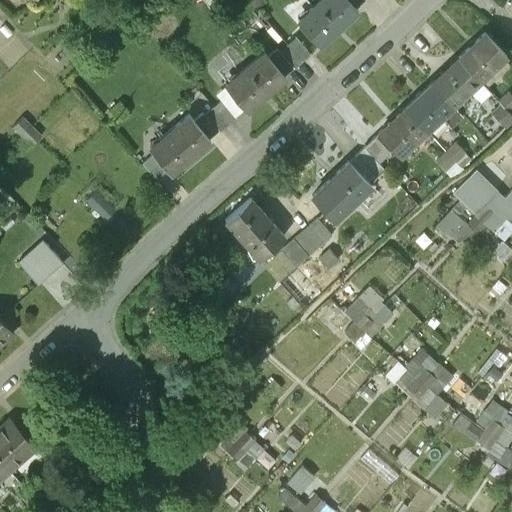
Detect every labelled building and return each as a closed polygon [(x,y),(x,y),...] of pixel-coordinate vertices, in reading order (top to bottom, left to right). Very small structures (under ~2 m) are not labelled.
[(252,6),(246,0),(238,0),(233,5),(242,15),(252,6)] [(348,0),(317,0),(297,19),(319,44),(357,9),(348,0)] [(505,55),(483,32),(458,56),(480,79),(505,55)] [(309,52),(294,36),(286,43),(301,59),(309,52)] [(301,59),(286,43),(278,50),(293,66),(301,59)] [(278,50),(275,47),(266,55),(283,75),(293,66),(278,50)] [(263,51),(224,82),(246,108),(284,76),(283,75),(266,55),(263,51)] [(458,56),(432,80),(454,104),(470,89),(477,97),(482,99),(491,91),(480,79),(458,56)] [(452,105),(430,82),(404,107),(426,130),(452,105)] [(511,93),(509,91),(499,100),(502,103),(509,110),(511,106),(511,93)] [(235,116),(220,99),(212,105),(227,122),(235,116)] [(119,100),(109,109),(117,120),(128,111),(119,100)] [(502,103),(492,112),(499,119),(509,110),(502,103)] [(227,122),(212,105),(204,112),(219,129),(227,122)] [(404,107),(376,133),(398,156),(426,130),(404,107)] [(188,113),(149,145),(154,151),(169,169),(170,171),(209,139),(188,113)] [(41,135),(22,115),(12,125),(31,145),(41,135)] [(456,141),(446,150),(456,160),(465,151),(456,141)] [(446,150),(436,159),(446,169),(456,160),(446,150)] [(154,151),(141,161),(157,180),(169,169),(154,151)] [(346,162),(311,196),(334,220),(369,186),(346,162)] [(114,208),(96,189),(85,199),(103,219),(114,208)] [(282,235),(249,198),(225,219),(258,257),(282,235)] [(484,204),(466,223),(476,232),(493,213),(484,204)] [(331,233),(317,217),(309,224),(323,240),(331,233)] [(323,240),(309,224),(301,230),(315,247),(323,240)] [(315,247),(301,230),(293,237),(307,254),(315,247)] [(293,237),(279,249),(294,266),(307,254),(293,237)] [(328,249),(318,258),(326,268),(337,258),(328,249)] [(31,257),(21,266),(37,285),(48,275),(31,257)] [(235,287),(227,278),(217,287),(225,296),(235,287)] [(361,311),(343,330),(352,338),(370,320),(361,311)] [(0,342),(13,331),(0,316),(0,342)] [(499,355),(490,373),(498,377),(507,359),(499,355)] [(424,366),(406,386),(416,395),(434,375),(424,366)] [(77,416),(61,398),(51,406),(67,424),(77,416)] [(492,417),(476,439),(486,446),(502,425),(492,417)] [(9,418),(0,426),(0,461),(9,471),(22,459),(20,457),(32,445),(35,448),(36,447),(9,418)] [(242,429),(224,449),(234,458),(252,439),(242,429)] [(0,461),(0,479),(9,471),(0,461)] [(312,493),(296,511),(313,511),(322,502),(312,493)]
